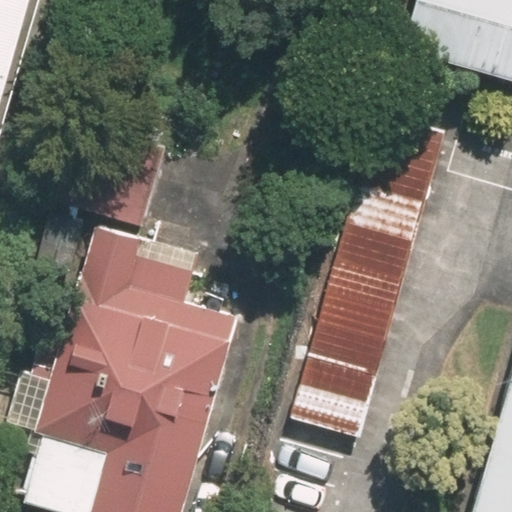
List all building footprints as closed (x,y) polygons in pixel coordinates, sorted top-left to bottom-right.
[(0,0),(0,152),(44,0),(0,0)] [(511,0),(424,0),(413,40),(511,68),(511,0)] [(363,434),(456,122),(388,102),(295,414),(363,434)] [(106,212),(27,499),(74,511),(192,511),(248,311),(196,297),(212,241),(148,223),(172,135),(105,117),(81,205),(106,212)] [(511,511),(511,397),(479,511),(511,511)]
